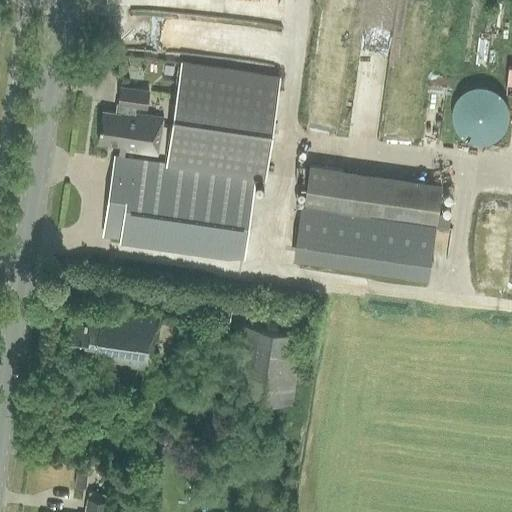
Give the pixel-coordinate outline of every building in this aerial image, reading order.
[(350,72),(350,51),(319,51),(319,72),(350,72)] [(389,79),(389,51),(363,51),(362,79),(389,79)] [(181,62),(167,161),(127,156),(128,151),(158,156),(164,117),(136,113),(137,108),(147,110),(150,91),(123,87),(119,113),(104,111),(100,142),(121,146),(120,155),(116,154),(105,236),(246,255),(257,174),(267,175),(281,76),(181,62)] [(478,143),(485,142),(491,141),(497,137),(502,132),(506,127),(508,120),(509,113),(508,107),(505,100),(501,95),(496,90),(490,87),(483,86),(476,86),(470,88),(464,91),(458,96),(455,101),(452,108),(452,115),(453,122),(455,128),(459,134),(465,138),(471,141),(478,143)] [(443,183),(310,163),(304,202),(308,203),(308,207),(302,206),(296,248),(429,267),(436,225),(338,211),(339,208),(437,222),(443,183)] [(143,381),(139,380),(133,417),(161,422),(163,408),(156,407),(159,388),(166,389),(169,373),(155,371),(161,316),(87,305),(84,323),(73,323),(69,353),(88,356),(87,361),(141,369),(140,373),(144,374),(143,381)] [(241,323),(230,397),(293,406),(303,332),(241,323)] [(257,476),(259,458),(228,454),(225,472),(257,476)] [(107,511),(109,502),(88,499),(86,511),(107,511)]
